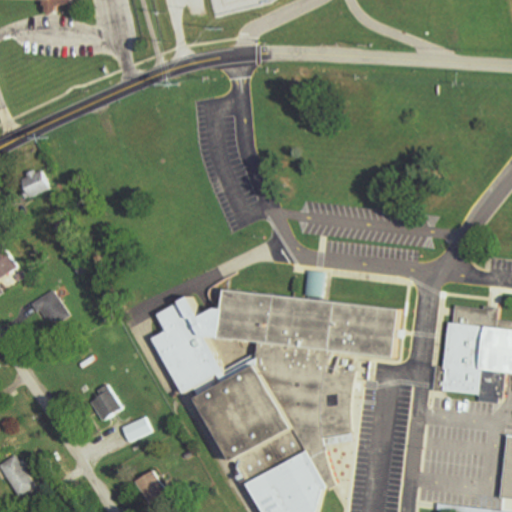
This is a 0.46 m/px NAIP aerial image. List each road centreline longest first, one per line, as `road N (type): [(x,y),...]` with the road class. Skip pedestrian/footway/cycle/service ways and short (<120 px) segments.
road 1 (tertiary): [(0,148),(200,61),(328,55),(511,66)]
road 2 (residential): [(0,335),(115,511)]
